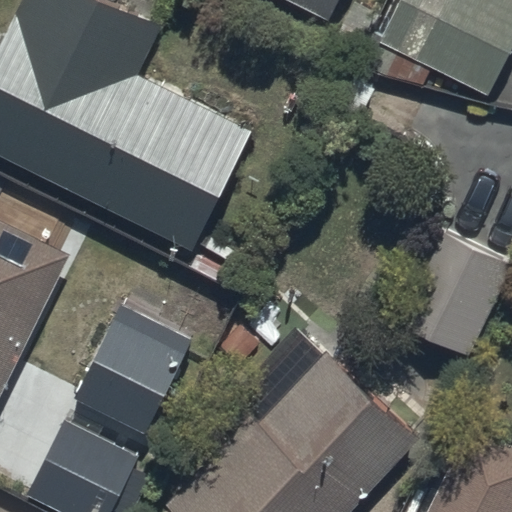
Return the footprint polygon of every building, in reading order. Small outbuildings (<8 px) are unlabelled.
[(96,0),(28,0),(0,58),(0,159),(197,258),(256,139),(138,80),(162,33),(96,0)] [(280,0),(330,26),(343,0),(280,0)] [(511,1),(509,0),(404,0),(378,45),(489,102),(511,56),(511,1)] [(0,412),(72,259),(0,225),(0,412)] [(511,280),(511,263),(451,235),(404,336),(472,367),(511,280)] [(197,346),(126,310),(75,404),(148,441),(197,346)] [(354,511),(420,444),(318,347),(315,350),(294,329),(234,392),(265,422),(178,511),(354,511)] [(113,511),(140,462),(67,424),(28,496),(58,511),(113,511)] [(511,511),(511,452),(470,432),(432,511),(511,511)]
